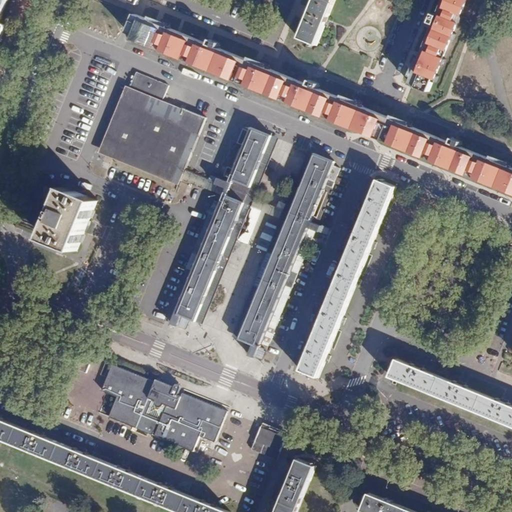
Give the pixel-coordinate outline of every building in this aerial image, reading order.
[(333,0),(313,0),(298,37),(316,44),(333,0)] [(465,0),(445,0),(411,82),(429,90),(465,0)] [(511,188),(511,168),(137,15),(130,32),(457,166),(511,188)] [(135,72),(128,87),(160,100),(167,85),(135,72)] [(160,100),(128,87),(120,106),(103,149),(175,179),(179,167),(184,170),(205,119),(183,109),(184,106),(180,104),(177,112),(159,104),(160,100)] [(271,139),(250,131),(249,136),(242,133),(236,146),(244,149),(236,169),(228,166),(224,175),(232,178),(228,187),(248,196),(271,139)] [(334,165),(314,157),(239,339),(260,347),(261,344),(268,346),(275,329),(269,326),(272,320),(278,323),(288,297),(281,294),(286,280),(294,283),(302,262),(296,259),(298,253),(305,255),(314,233),(308,230),(328,182),(334,185),(339,172),(333,169),(334,165)] [(395,191),(378,183),(301,370),(319,377),(395,191)] [(99,201),(66,187),(44,237),(78,251),(99,201)] [(244,205),(224,196),(213,222),(209,220),(197,249),(202,250),(200,255),(195,253),(188,270),(193,271),(176,312),(197,322),(244,205)] [(264,220),(259,231),(272,237),(277,226),(264,220)] [(91,357),(82,353),(74,369),(88,374),(92,365),(88,364),(91,357)] [(511,405),(398,359),(391,376),(511,425),(511,405)] [(158,384),(116,368),(105,393),(121,399),(112,420),(195,453),(202,438),(216,444),(229,413),(184,395),(183,398),(180,397),(182,391),(182,389),(179,387),(177,389),(173,396),(168,394),(160,390),(161,386),(158,384)] [(225,511),(0,420),(0,439),(178,511),(225,511)] [(287,436),(263,427),(251,454),(275,464),(287,436)] [(297,511),(316,466),(299,459),(277,511),(297,511)] [(415,511),(370,493),(363,510),(366,511),(415,511)]
